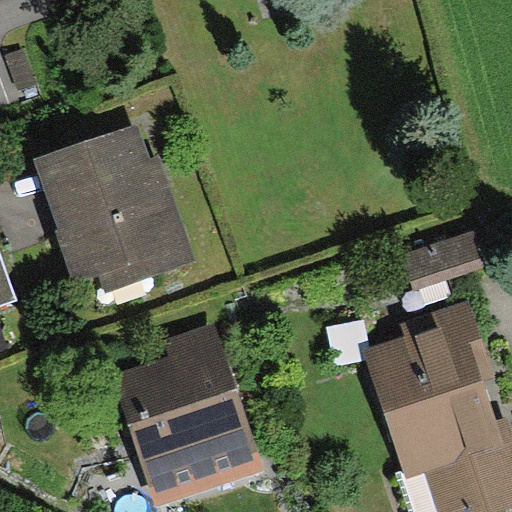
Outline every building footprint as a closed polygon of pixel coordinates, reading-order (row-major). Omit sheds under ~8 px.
[(139,129),(30,166),(73,291),(102,281),(107,296),(197,265),(161,160),(151,164),(139,129)] [(413,297),(499,268),(486,230),(401,259),(413,297)] [(0,311),(19,304),(0,249),(0,311)] [(426,478),(437,511),(511,511),(511,435),(508,424),(497,427),(485,390),(496,386),(469,306),(402,329),(406,342),(363,357),(406,485),(426,478)] [(214,326),(163,343),(170,362),(112,382),(157,511),(265,474),(214,326)]
